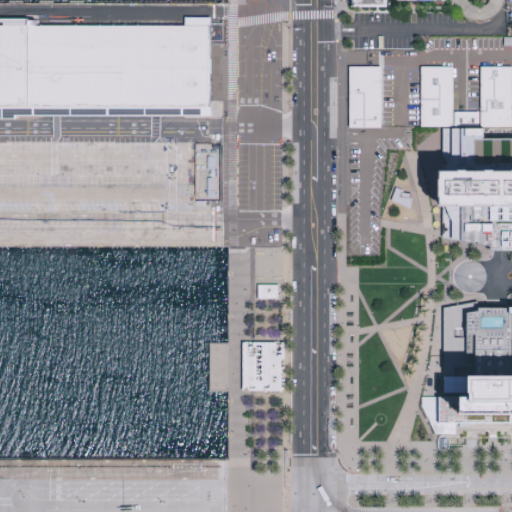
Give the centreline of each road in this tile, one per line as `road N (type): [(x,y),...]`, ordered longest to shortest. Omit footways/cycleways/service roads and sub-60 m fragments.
road 1 (residential): [(237,131),(0,130),(156,216),(243,219)]
road 2 (primary): [(325,485),(323,0)]
road 3 (residential): [(299,484),(51,480),(17,482),(6,498)]
road 4 (primary): [(303,0),(303,259)]
road 5 (primary): [(303,259),(305,484)]
road 6 (residential): [(324,202),(314,183),(310,130),(237,131)]
